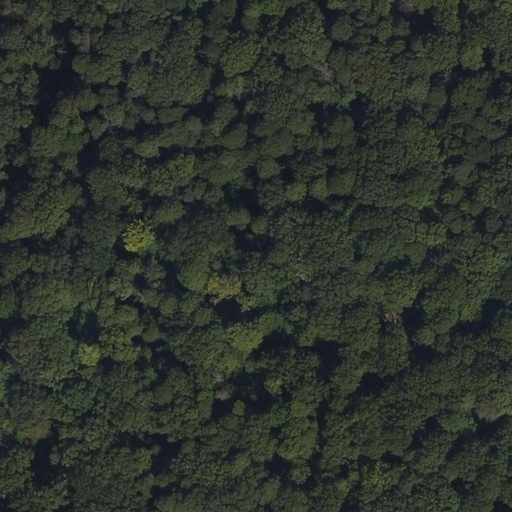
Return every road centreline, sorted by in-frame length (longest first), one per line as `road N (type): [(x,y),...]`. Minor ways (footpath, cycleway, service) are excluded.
road 1 (track): [(76,511),(511,47)]
road 2 (track): [(2,243),(240,511)]
